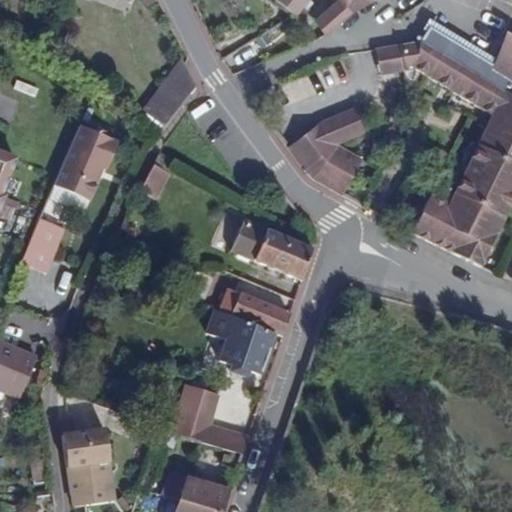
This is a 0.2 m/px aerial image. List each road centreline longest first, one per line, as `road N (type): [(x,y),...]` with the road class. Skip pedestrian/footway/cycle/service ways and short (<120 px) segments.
road 1 (residential): [(331,236),(236,511)]
road 2 (residential): [(167,0),(208,82),(331,236)]
road 3 (residential): [(331,236),(511,314)]
road 4 (residential): [(64,511),(51,388),(71,324)]
